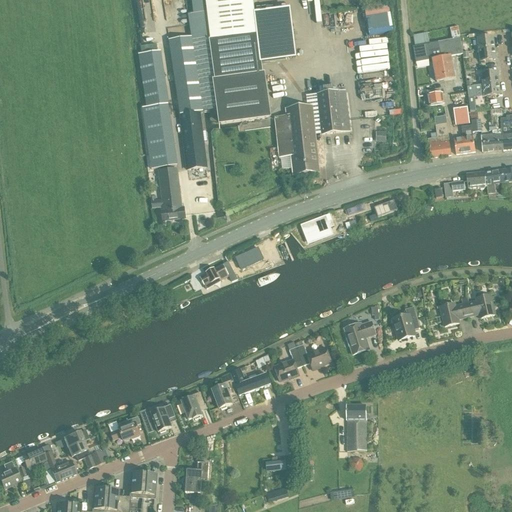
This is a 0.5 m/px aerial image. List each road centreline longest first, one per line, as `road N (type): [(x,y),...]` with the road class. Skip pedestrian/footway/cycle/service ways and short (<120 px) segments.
road 1 (secondary): [(0,345),(275,218),(418,173),(511,161)]
road 2 (tertiary): [(171,445),(311,390),(511,334)]
road 3 (tertiary): [(7,511),(171,445)]
road 4 (track): [(418,173),(401,0)]
